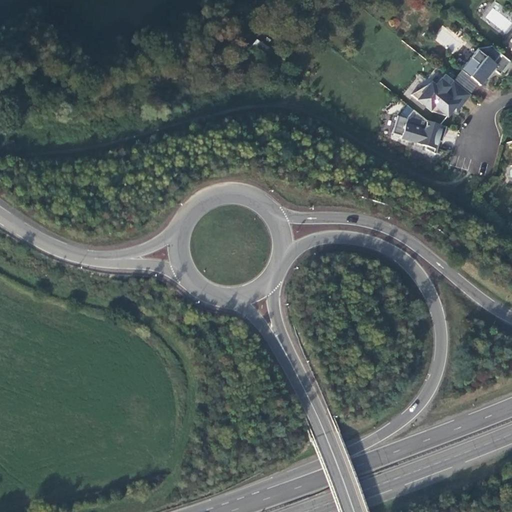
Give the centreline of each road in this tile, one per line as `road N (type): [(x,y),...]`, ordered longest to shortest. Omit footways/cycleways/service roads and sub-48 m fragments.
road 1 (trunk): [(279,251),(359,240),(421,275),(444,332),(433,392),(371,443),(188,511)]
road 2 (track): [(0,156),(83,150),(286,107),(442,182),(470,171)]
road 3 (track): [(0,252),(51,281),(148,316),(187,368),(187,430),(167,481),(89,511)]
road 4 (trunk): [(511,407),(233,511)]
road 5 (trunk): [(511,317),(383,228),(286,216),(257,202)]
road 6 (trunk): [(311,511),(511,435)]
road 7 (secondary): [(350,511),(281,345)]
